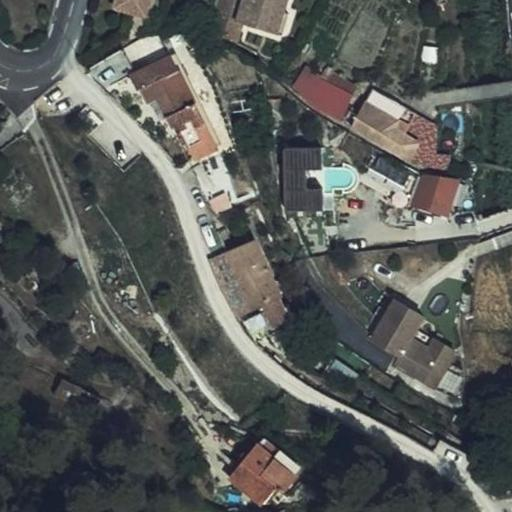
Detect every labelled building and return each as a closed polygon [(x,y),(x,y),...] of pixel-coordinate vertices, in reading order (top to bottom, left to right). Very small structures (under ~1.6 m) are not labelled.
[(143,14),(147,0),(113,0),(112,5),(143,14)] [(243,24),(251,0),(273,8),(265,32),(282,39),(289,17),(283,15),(287,0),(218,0),(211,28),(237,48),(243,24)] [(273,8),(251,0),(243,24),(265,32),(273,8)] [(189,146),(208,136),(168,56),(123,79),(130,94),(139,90),(146,103),(155,98),(170,129),(178,125),(189,146)] [(301,67),(292,81),(332,112),(342,98),(301,67)] [(372,85),(365,93),(363,97),(402,128),(412,116),(372,85)] [(414,147),(396,134),(402,128),(363,97),(343,120),(403,164),(414,147)] [(425,125),(412,116),(402,128),(396,134),(414,147),(403,164),(412,167),(423,169),(425,169),(425,125)] [(195,158),(214,148),(208,136),(189,146),(195,158)] [(331,169),(330,148),(287,151),(291,207),(319,205),(316,170),(331,169)] [(377,157),(368,179),(404,194),(413,172),(377,157)] [(446,219),(461,183),(425,179),(414,204),(446,219)] [(253,312),(282,300),(252,242),(224,255),(253,312)] [(367,344),(383,353),(397,361),(394,365),(391,372),(427,392),(449,352),(432,344),(425,355),(407,343),(420,322),(390,305),(367,344)] [(79,405),(86,392),(77,387),(70,384),(63,398),(79,405)] [(103,416),(110,404),(86,392),(79,405),(103,416)] [(258,440),(230,478),(264,504),(277,486),(285,490),(299,471),(258,440)]
